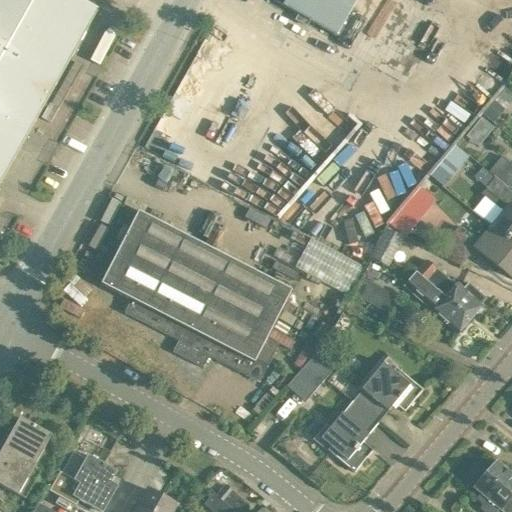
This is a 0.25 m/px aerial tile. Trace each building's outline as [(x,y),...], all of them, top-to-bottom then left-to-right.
[(0,0),(0,182),(97,10),(78,0),(0,0)] [(271,0),(298,15),(296,20),(306,26),(308,21),(336,37),(356,0),(271,0)] [(275,179),(305,194),(332,140),(302,125),(275,179)] [(489,172),(508,187),(511,182),(511,164),(502,156),(489,172)] [(371,250),(404,180),(381,169),(348,239),(371,250)] [(502,212),(490,227),(511,244),(511,209),(508,206),(511,201),(511,192),(494,178),(481,194),(502,212)] [(178,342),(172,353),(202,369),(208,357),(258,383),(278,345),(266,339),(290,292),(137,213),(100,285),(130,301),(124,314),(178,342)] [(511,279),(511,244),(490,227),(476,243),(457,228),(436,254),(460,266),(474,249),(511,280),(511,279)] [(372,259),(388,267),(402,238),(386,230),(372,259)] [(482,307),(480,306),(485,300),(468,284),(463,290),(457,285),(456,287),(438,271),(426,260),(415,272),(427,284),(427,283),(436,291),(469,321),(482,307)] [(427,284),(415,272),(403,285),(416,296),(417,295),(434,310),(432,312),(457,334),(469,321),(436,291),(427,283),(427,284)] [(353,296),(385,311),(393,295),(362,279),(353,296)] [(286,388),(305,403),(336,366),(318,352),(286,388)] [(362,391),(353,403),(377,423),(394,404),(404,413),(422,391),(395,368),(394,370),(383,361),(377,368),(379,369),(361,390),(362,391)] [(377,423),(353,403),(343,414),(342,414),(325,434),(323,433),(318,440),(329,449),(327,451),(354,473),(372,451),(362,443),(368,435),(377,423)] [(0,452),(0,486),(24,500),(39,472),(32,468),(50,436),(19,419),(0,452)] [(102,511),(116,487),(109,483),(115,472),(87,457),(63,500),(76,507),(79,501),(99,511),(102,511)] [(511,475),(496,462),(486,474),(511,496),(511,475)] [(206,487),(215,496),(225,504),(234,511),(261,511),(260,511),(259,511),(255,511),(245,503),(244,504),(224,487),(231,479),(221,470),(206,487)] [(511,511),(511,496),(486,474),(473,488),(481,495),(477,500),(483,506),(480,510),(482,511),(511,511)] [(171,511),(175,506),(147,490),(134,511),(171,511)] [(234,511),(225,504),(215,496),(207,506),(214,511),(234,511)]
